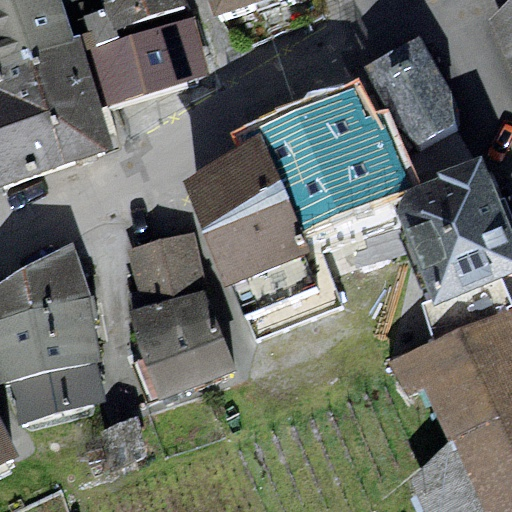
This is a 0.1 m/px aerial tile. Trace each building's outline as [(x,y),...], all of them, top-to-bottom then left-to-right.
[(0,0),(0,199),(111,157),(50,0),(0,0)] [(59,0),(65,19),(95,11),(108,42),(77,55),(107,124),(201,83),(188,21),(177,0),(59,0)] [(263,0),(196,0),(204,22),(263,0)] [(511,3),(480,29),(507,89),(511,86),(511,3)] [(451,127),(408,43),(349,73),(391,157),(451,127)] [(351,126),(340,97),(250,134),(291,234),(395,191),(366,120),(351,126)] [(244,145),(169,190),(210,296),(286,261),(244,145)] [(509,275),(464,166),(371,204),(416,313),(509,275)] [(185,236),(123,255),(142,314),(126,319),(153,405),(230,380),(185,236)] [(62,253),(0,288),(0,402),(13,435),(98,412),(88,375),(84,306),(62,253)] [(511,511),(511,325),(508,316),(386,369),(427,461),(400,489),(410,511),(511,511)]
